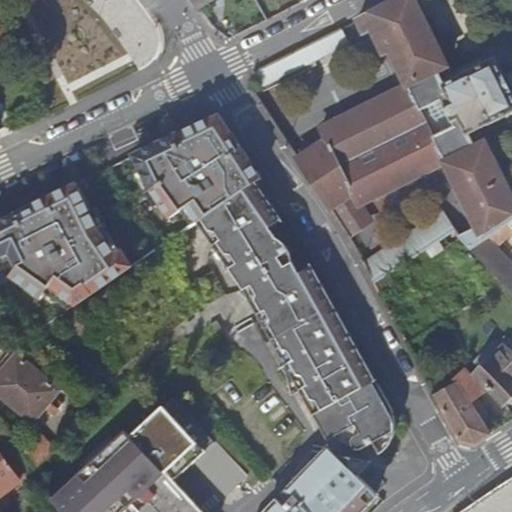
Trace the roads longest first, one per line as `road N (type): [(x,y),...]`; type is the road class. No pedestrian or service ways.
road 1 (residential): [(458,481),(407,392),(392,382),(315,205),(291,191),(211,69)]
road 2 (residential): [(0,168),(211,69)]
road 3 (residential): [(354,0),(211,69)]
